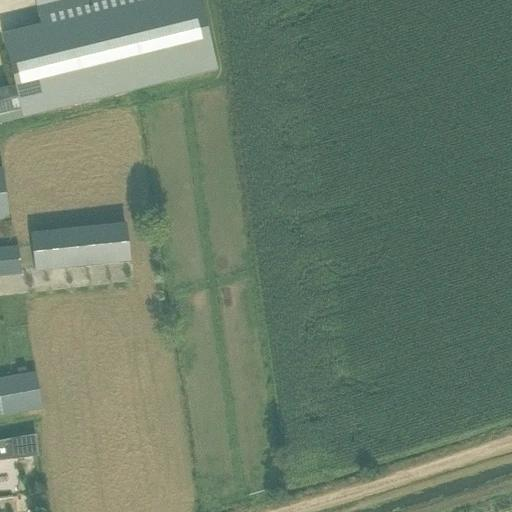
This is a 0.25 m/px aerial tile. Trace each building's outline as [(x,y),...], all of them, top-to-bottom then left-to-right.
[(15,88),(22,117),(215,70),(197,0),(60,0),(36,6),(41,26),(2,36),(15,88)] [(22,117),(15,88),(0,92),(0,131),(24,125),(22,117)] [(0,169),(0,218),(8,217),(2,169),(0,169)] [(126,224),(31,233),(34,271),(130,262),(126,224)] [(0,277),(12,276),(21,275),(17,246),(8,247),(0,247),(0,277)] [(35,372),(0,378),(0,417),(42,409),(35,372)] [(0,461),(38,457),(35,435),(3,441),(0,441),(0,461)]
